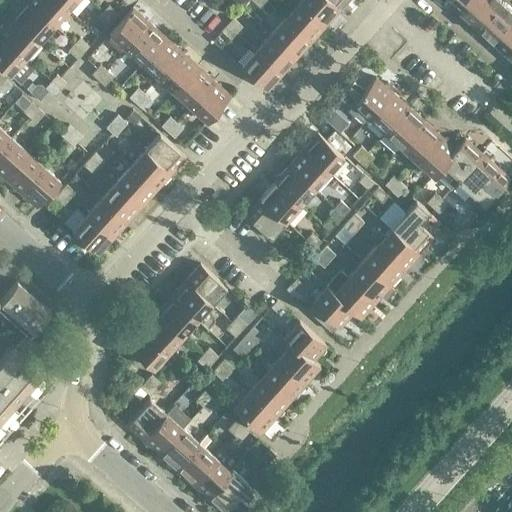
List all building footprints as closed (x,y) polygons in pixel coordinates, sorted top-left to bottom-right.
[(54,25),(26,0),(25,0),(12,16),(40,41),(54,25)] [(69,9),(58,0),(26,0),(54,25),(69,9)] [(76,0),(58,0),(69,9),(76,0)] [(343,12),(329,0),(299,0),(299,1),(325,25),(339,9),(343,13),(343,12)] [(329,0),(343,12),(350,5),(346,2),(347,0),(329,0)] [(450,0),(464,12),(474,0),(450,0)] [(502,0),(474,0),(464,12),(480,26),(503,0),(502,0)] [(511,8),(503,0),(480,26),(496,41),(511,22),(511,8)] [(325,25),(299,1),(284,17),(311,41),(325,25)] [(112,19),(118,13),(108,4),(102,10),(112,19)] [(133,7),(109,33),(126,48),(149,22),(133,7)] [(112,19),(102,10),(96,17),(106,26),(112,19)] [(40,41),(12,16),(0,28),(0,34),(25,57),(40,41)] [(242,26),(232,17),(226,23),(236,33),(242,26)] [(311,41),(284,17),(270,34),(296,57),(311,41)] [(149,22),(126,48),(142,63),(165,36),(149,22)] [(511,22),(496,41),(511,55),(511,54),(511,22)] [(236,33),(226,23),(221,30),(231,39),(236,33)] [(25,57),(0,34),(0,64),(10,74),(25,57)] [(296,57),(270,34),(255,50),(282,73),(296,57)] [(83,51),(89,45),(79,36),(73,42),(83,51)] [(165,36),(142,63),(158,77),(182,51),(165,36)] [(83,51),(73,42),(67,49),(77,58),(83,51)] [(282,73),(255,50),(240,66),(267,90),(282,73)] [(182,51),(158,77),(174,92),(198,65),(182,51)] [(98,79),(107,69),(100,63),(91,73),(98,79)] [(198,65),(174,92),(190,106),(214,80),(198,65)] [(104,85),(110,79),(113,75),(107,69),(98,79),(104,85)] [(60,89),(63,85),(66,82),(57,74),(51,80),(60,89)] [(364,89),(353,79),(339,95),(367,119),(395,88),(388,81),(385,85),(375,77),(364,89)] [(0,90),(3,93),(12,84),(6,78),(0,84),(0,90)] [(60,89),(51,80),(45,86),(55,95),(60,89)] [(214,80),(190,106),(207,121),(230,95),(214,80)] [(137,86),(128,96),(135,102),(144,92),(137,86)] [(395,88),(367,119),(368,121),(370,118),(385,132),(408,106),(393,92),(396,88),(395,88)] [(144,92),(135,102),(142,108),(151,98),(144,92)] [(29,116),(38,107),(31,101),(23,111),(29,116)] [(336,111),(329,105),(320,115),(327,121),(336,111)] [(408,106),(385,132),(401,146),(424,120),(408,106)] [(36,122),(44,113),(38,107),(29,116),(36,122)] [(134,124),(141,116),(133,108),(125,117),(134,124)] [(127,122),(123,118),(117,113),(111,120),(121,129),(127,122)] [(167,131),(176,121),(170,115),(160,125),(167,131)] [(121,129),(111,120),(105,126),(115,136),(121,129)] [(424,120),(401,146),(417,161),(440,135),(424,120)] [(167,131),(173,137),(183,127),(176,121),(167,131)] [(68,123),(63,129),(60,133),(67,140),(76,130),(68,123)] [(0,126),(0,148),(11,137),(0,126)] [(76,130),(67,140),(73,145),(82,135),(76,130)] [(318,132),(303,149),(329,172),(344,156),(318,132)] [(159,133),(144,149),(171,173),(186,156),(159,133)] [(440,135),(417,161),(433,175),(466,139),(465,138),(455,148),(440,135)] [(11,137),(0,148),(0,173),(4,177),(27,151),(11,137)] [(466,139),(433,175),(434,176),(444,166),(458,179),(456,180),(457,181),(485,149),(481,152),(466,139)] [(359,161),(367,151),(361,145),(352,154),(359,161)] [(171,173),(144,149),(130,165),(156,189),(171,173)] [(329,172),(303,149),(289,165),(315,188),(329,172)] [(485,149),(457,181),(484,206),(498,191),(487,181),(499,168),(489,159),(492,155),(485,149)] [(27,151),(4,177),(20,192),(44,166),(27,151)] [(104,160),(94,151),(89,157),(98,166),(104,160)] [(365,167),(374,157),(367,151),(359,161),(365,167)] [(98,166),(89,157),(82,164),(92,173),(98,166)] [(156,189),(130,165),(116,181),(142,205),(156,189)] [(315,188),(289,165),(274,181),(300,204),(315,188)] [(44,166),(20,192),(37,207),(60,180),(44,166)] [(358,180),(367,189),(373,182),(363,173),(358,180)] [(397,195),(406,186),(393,174),(384,183),(397,195)] [(142,205),(116,181),(101,198),(128,221),(142,205)] [(300,204),(274,181),(260,197),(286,220),(300,204)] [(60,189),(70,198),(76,192),(66,183),(60,189)] [(70,198),(60,189),(54,196),(64,205),(70,198)] [(433,208),(441,198),(434,191),(426,201),(433,208)] [(286,220),(260,197),(245,214),(271,237),(286,220)] [(128,221),(101,198),(87,214),(113,237),(128,221)] [(433,208),(438,212),(446,202),(441,198),(433,208)] [(344,215),(350,208),(340,200),(334,206),(344,215)] [(416,200),(391,228),(423,256),(429,249),(425,246),(434,236),(421,225),(431,214),(416,200)] [(344,215),(334,206),(328,213),(338,222),(344,215)] [(348,219),(358,228),(364,221),(354,212),(348,219)] [(113,237),(87,214),(72,230),(98,254),(113,237)] [(348,219),(342,225),(352,234),(358,228),(348,219)] [(391,228),(376,244),(404,269),(418,253),(422,257),(423,256),(391,228)] [(315,247),(321,241),(311,232),(305,238),(315,247)] [(315,247),(305,238),(299,245),(309,254),(315,247)] [(319,251),(329,259),(335,253),(325,244),(319,251)] [(376,244),(362,260),(390,285),(404,269),(376,244)] [(319,251),(313,257),(323,266),(329,259),(319,251)] [(362,260),(348,276),(375,301),(390,285),(362,260)] [(227,286),(200,263),(185,280),(212,303),(227,286)] [(375,301),(348,276),(340,269),(326,285),(361,317),(375,301)] [(306,286),(296,277),(290,284),(300,293),(306,286)] [(212,303),(185,280),(171,296),(197,319),(212,303)] [(16,281),(0,299),(0,308),(29,334),(50,311),(16,281)] [(360,318),(361,317),(326,285),(311,302),(339,327),(353,312),(360,318)] [(197,319),(171,296),(157,312),(183,335),(197,319)] [(280,315),(286,308),(276,299),(270,306),(280,315)] [(183,335),(157,312),(142,328),(168,351),(183,335)] [(241,329),(247,323),(237,314),(231,321),(241,329)] [(299,319),(284,336),(319,368),(320,367),(313,360),(327,344),(299,319)] [(241,329),(231,321),(225,327),(235,336),(241,329)] [(247,332),(257,340),(262,334),(253,325),(247,332)] [(168,351),(142,328),(127,345),(153,368),(168,351)] [(247,332),(241,338),(250,347),(257,340),(247,332)] [(290,344),(277,359),(305,384),(319,368),(284,336),(283,337),(290,344)] [(12,343),(3,353),(0,355),(0,407),(37,366),(12,343)] [(212,362),(218,355),(208,346),(202,353),(212,362)] [(212,362),(202,353),(196,359),(206,369),(212,362)] [(234,366),(224,358),(218,364),(228,373),(234,366)] [(277,359),(262,375),(290,400),(305,384),(277,359)] [(228,373),(218,364),(212,371),(222,379),(228,373)] [(146,379),(156,388),(161,382),(152,373),(146,379)] [(262,375),(248,391),(276,416),(290,400),(262,375)] [(146,379),(143,383),(140,386),(150,394),(156,388),(146,379)] [(202,405),(210,396),(203,390),(195,399),(202,405)] [(248,391),(233,408),(261,433),(276,416),(248,391)] [(207,411),(216,401),(210,396),(202,405),(207,411)] [(126,424),(143,439),(166,413),(149,398),(126,424)] [(166,413),(143,439),(159,453),(182,427),(166,413)] [(234,434),(243,424),(236,418),(227,428),(234,434)] [(240,440),(249,430),(243,424),(234,434),(240,440)] [(182,427),(159,453),(175,467),(198,441),(182,427)] [(198,441),(175,467),(191,482),(215,456),(198,441)] [(275,454),(269,447),(260,457),(266,463),(275,454)] [(215,456),(191,482),(207,496),(203,500),(204,500),(233,468),(231,467),(230,469),(215,456)] [(233,468),(204,500),(211,506),(214,503),(224,511),(235,499),(246,509),(260,493),(233,468)]
